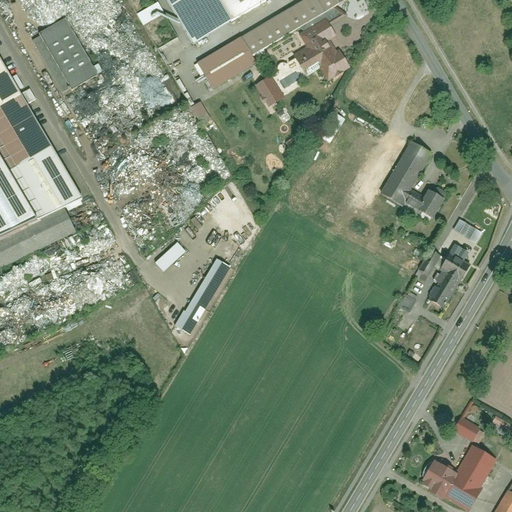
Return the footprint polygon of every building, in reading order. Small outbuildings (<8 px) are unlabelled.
[(155,0),(127,0),(143,26),(164,14),(155,0)] [(261,0),(163,0),(193,50),(266,7),(261,0)] [(309,0),(196,67),(212,93),(254,67),(250,59),(350,0),(309,0)] [(339,37),(327,18),(300,35),(307,47),(295,55),(308,76),(320,68),(329,82),(352,68),(341,49),(338,51),(332,41),(339,37)] [(97,80),(64,23),(37,38),(70,95),(97,80)] [(0,238),(65,207),(81,198),(0,59),(0,238)] [(287,97),(273,75),(255,86),(269,108),(287,97)] [(200,102),(190,107),(199,126),(209,122),(200,102)] [(331,143),(342,119),(331,114),(320,138),(331,143)] [(434,155),(411,142),(381,194),(390,199),(379,218),(394,227),(407,204),(423,213),(423,218),(429,221),(433,219),(435,220),(447,199),(448,192),(439,186),(435,188),(433,191),(430,189),(425,196),(414,190),(434,155)] [(0,269),(77,233),(65,207),(0,238),(0,269)] [(485,233),(461,219),(455,230),(478,244),(485,233)] [(153,264),(162,273),(184,252),(175,243),(153,264)] [(431,276),(442,256),(431,250),(420,270),(431,276)] [(233,267),(218,258),(176,326),(192,335),(233,267)] [(470,271),(449,258),(439,274),(444,277),(428,303),(444,313),(470,271)] [(408,314),(415,301),(403,294),(396,307),(408,314)] [(136,360),(141,372),(150,368),(145,356),(136,360)] [(455,431),(475,442),(483,428),(463,416),(455,431)] [(511,441),(511,426),(495,417),(488,429),(511,441)] [(447,497),(471,511),(485,488),(482,487),(499,459),(474,445),(457,473),(460,475),(447,497)] [(447,497),(460,475),(457,473),(436,461),(423,483),(447,497)] [(496,511),(511,511),(511,491),(509,490),(496,511)]
